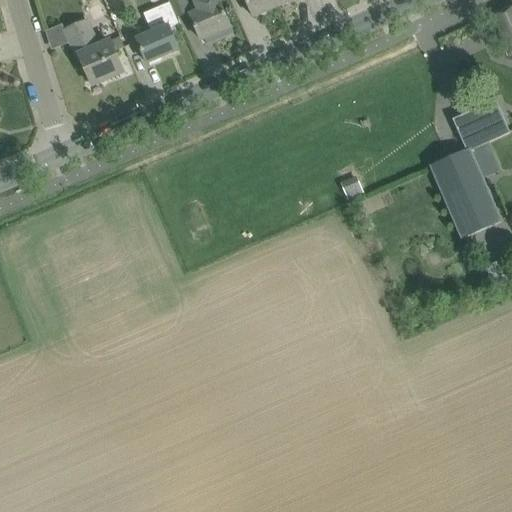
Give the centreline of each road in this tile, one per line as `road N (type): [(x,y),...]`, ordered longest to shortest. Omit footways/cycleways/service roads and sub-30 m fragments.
road 1 (tertiary): [(60,155),(420,0)]
road 2 (residential): [(60,155),(16,0)]
